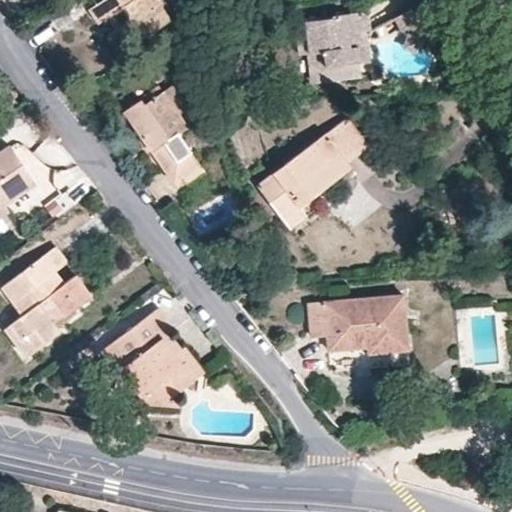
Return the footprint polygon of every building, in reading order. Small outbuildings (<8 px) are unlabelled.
[(99,21),(107,16),(115,11),(124,24),(115,30),(108,35),(117,48),(138,32),(142,37),(169,19),(156,0),(102,0),(90,9),(99,21)] [(115,11),(107,16),(115,30),(124,24),(115,11)] [(407,33),(410,36),(424,41),(428,40),(412,11),(397,20),(403,33),(407,33)] [(350,34),(371,32),(368,13),(336,16),(335,19),(297,24),(301,55),(314,54),(317,83),(361,78),(359,49),(352,50),(350,34)] [(373,50),(371,32),(350,34),(352,50),(359,49),(361,78),(376,76),(373,50)] [(410,36),(407,49),(420,52),(424,41),(410,36)] [(174,84),(164,91),(188,126),(197,119),(174,84)] [(188,126),(164,91),(145,105),(141,100),(125,112),(175,181),(197,164),(178,133),(188,126)] [(347,118),(258,185),(283,217),(299,206),(348,167),(350,167),(347,162),(368,146),(347,118)] [(8,145),(0,150),(0,213),(7,209),(3,203),(32,182),(8,145)] [(306,215),(299,206),(283,217),(290,228),(306,215)] [(21,314),(11,320),(26,341),(36,333),(43,342),(60,330),(54,321),(89,293),(73,274),(63,282),(53,271),(65,263),(54,247),(1,287),(21,314)] [(408,349),(403,293),(309,303),(312,334),(329,333),(330,350),(368,347),(368,353),(408,349)] [(176,352),(181,349),(168,331),(174,327),(159,307),(101,350),(116,370),(120,369),(147,403),(177,404),(171,396),(198,376),(186,360),(183,362),(176,352)] [(26,341),(11,320),(2,327),(24,355),(43,342),(36,333),(26,341)] [(186,345),(181,349),(176,352),(183,362),(186,360),(198,376),(204,370),(186,345)]
